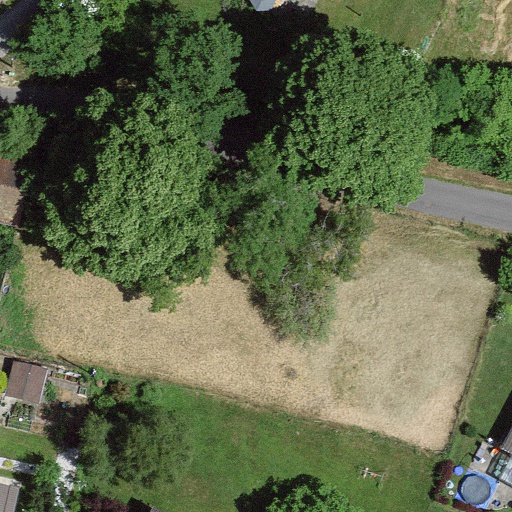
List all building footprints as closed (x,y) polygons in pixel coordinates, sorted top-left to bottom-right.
[(309,10),(293,0),(259,0),(248,17),(287,43),(309,10)] [(293,0),(309,10),(319,15),(328,0),(293,0)] [(33,174),(0,167),(0,234),(19,239),(33,174)] [(511,433),(494,466),(511,475),(511,433)] [(0,511),(5,511),(9,498),(0,496),(0,511)]
